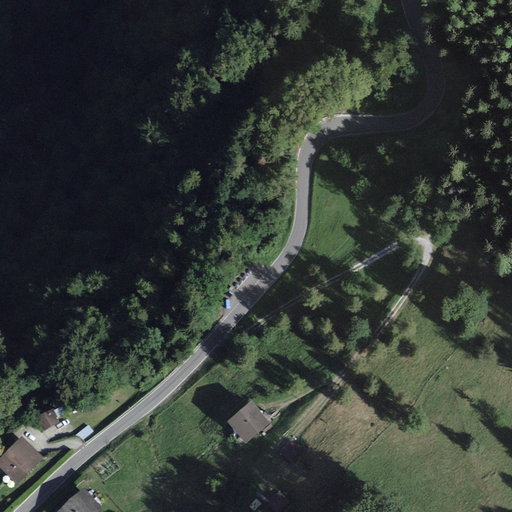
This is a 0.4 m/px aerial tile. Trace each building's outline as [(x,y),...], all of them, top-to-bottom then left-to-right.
[(268,423),(251,402),(230,420),(246,440),(268,423)] [(57,422),(52,411),(40,417),(45,427),(57,422)] [(41,458),(22,438),(0,458),(0,463),(17,481),(41,458)] [(300,448),(291,441),(282,452),(291,459),(300,448)] [(95,511),(100,507),(84,489),(58,511),(95,511)]
